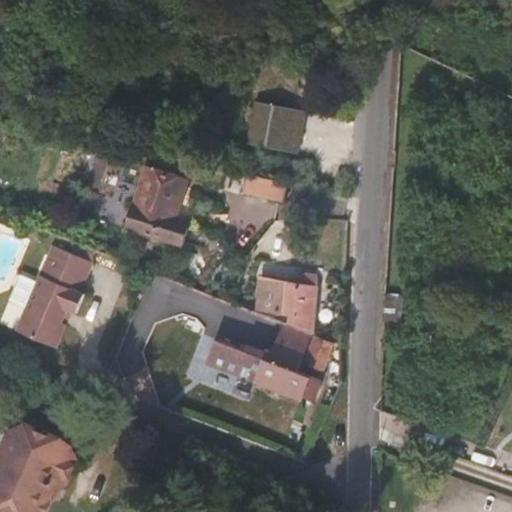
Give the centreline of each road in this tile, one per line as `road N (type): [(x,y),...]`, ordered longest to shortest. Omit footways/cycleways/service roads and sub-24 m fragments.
road 1 (secondary): [(389,0),(369,435)]
road 2 (residential): [(367,478),(150,397),(137,366),(157,308)]
road 3 (residential): [(369,435),(511,486)]
